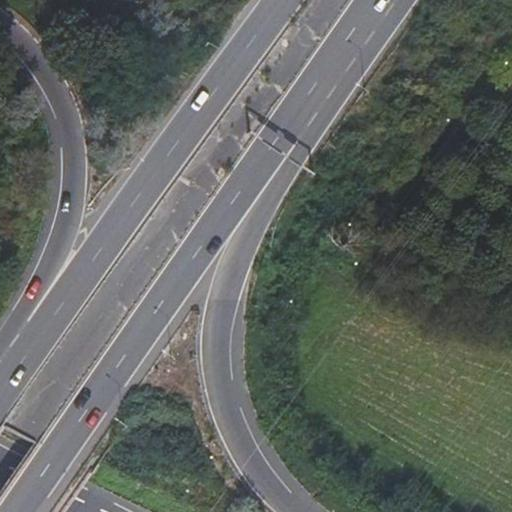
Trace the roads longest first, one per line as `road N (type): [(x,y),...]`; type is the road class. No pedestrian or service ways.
road 1 (primary): [(17,511),(304,111)]
road 2 (primary): [(281,0),(0,377)]
road 3 (motorway): [(308,511),(256,458),(235,418),(218,332),(242,247),(295,160),(304,111)]
road 4 (motorway): [(0,22),(45,69),(74,137),(63,235),(0,357)]
road 5 (primary): [(304,111),(383,0)]
